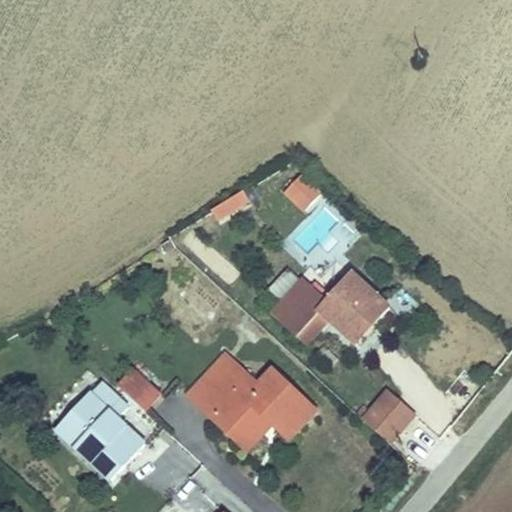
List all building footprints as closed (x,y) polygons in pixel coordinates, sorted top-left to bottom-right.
[(284,194),(305,214),(323,195),(302,176),(284,194)] [(207,216),(213,226),(250,203),(244,194),(207,216)] [(255,259),(276,278),(285,266),(264,248),(255,259)] [(328,303),(305,282),(275,314),(309,346),(331,322),(357,345),(392,308),(354,275),(328,303)] [(189,396),(202,409),(204,407),(215,418),(219,413),(244,437),(265,416),(274,424),(291,441),(318,412),(276,372),(261,388),(227,356),(189,396)] [(115,387),(145,415),(163,396),(133,368),(115,387)] [(49,423),(114,483),(158,434),(103,383),(92,395),(82,386),(49,423)] [(390,447),(417,418),(386,390),(359,419),(390,447)] [(215,418),(214,419),(249,452),(274,424),(265,416),(244,437),(219,413),(215,418)] [(57,510),(59,511),(80,511),(67,499),(57,510)]
